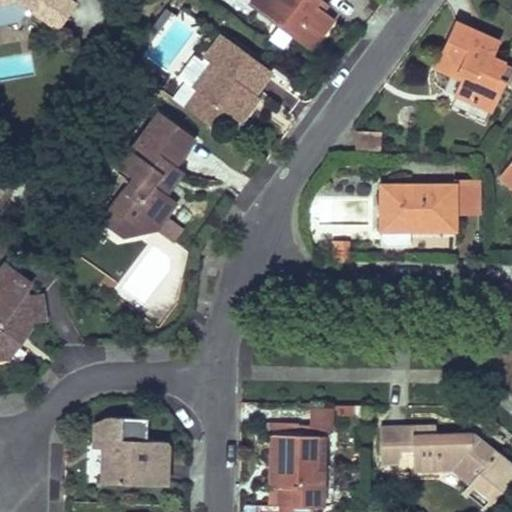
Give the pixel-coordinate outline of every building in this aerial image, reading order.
[(70,0),(0,0),(0,6),(15,3),(27,11),(56,31),(75,3),(70,0)] [(251,0),(248,4),(310,50),(333,19),(322,10),(315,5),(318,0),(251,0)] [(327,4),(322,0),(318,0),(315,5),(322,10),(327,4)] [(200,23),(180,8),(174,17),(193,31),(200,23)] [(27,11),(24,15),(54,35),(56,31),(27,11)] [(498,41),(454,22),(436,62),(462,74),(460,79),(453,94),(491,111),(504,81),(497,78),(503,63),(491,57),(498,41)] [(271,71),(222,34),(204,58),(211,63),(192,88),(196,91),(184,107),(212,127),(224,111),(228,114),(246,89),(253,95),(271,71)] [(169,78),(139,57),(131,67),(161,89),(169,78)] [(460,79),(462,74),(436,62),(433,67),(460,79)] [(497,78),(504,81),(511,66),(503,63),(497,78)] [(253,95),(246,89),(228,114),(239,122),(257,98),(253,95)] [(193,137),(158,112),(118,166),(133,177),(122,192),(160,220),(174,201),(164,194),(172,182),(159,172),(167,162),(172,166),(193,137)] [(378,131),(357,130),(356,149),(377,150),(378,131)] [(177,169),(196,139),(193,137),(172,166),(177,169)] [(172,166),(167,162),(159,172),(172,182),(180,172),(177,169),(172,166)] [(511,175),(504,169),(500,175),(511,184),(511,175)] [(379,231),(454,230),(454,212),(479,212),(479,180),(452,180),(453,184),(379,185),(379,231)] [(154,228),(160,220),(122,192),(104,217),(116,226),(121,219),(138,232),(146,222),(154,228)] [(138,232),(121,219),(116,226),(104,217),(100,221),(121,236),(122,235),(138,232)] [(154,228),(146,222),(138,232),(154,228)] [(348,254),(348,242),(332,242),(332,258),(341,262),(348,254)] [(26,290),(31,284),(3,262),(0,266),(0,359),(8,358),(20,343),(11,336),(16,330),(31,328),(30,322),(45,320),(42,294),(27,296),(26,290)] [(31,328),(16,330),(11,336),(20,343),(31,328)] [(96,485),(165,488),(167,444),(144,443),(145,420),(100,419),(87,426),(86,450),(97,450),(96,485)] [(469,441),(469,433),(433,434),(433,426),(381,427),(382,460),(396,459),(399,449),(414,448),(414,463),(437,462),(437,469),(452,468),(470,483),(463,492),(485,509),(511,473),(511,465),(484,443),(479,449),(469,441)] [(484,443),(471,433),(469,433),(469,441),(479,449),(484,443)] [(314,435),(270,434),(269,487),(280,488),(290,488),(290,507),(321,507),(322,471),(313,471),(314,435)] [(323,436),(314,435),(313,471),(322,471),(323,436)] [(280,506),(290,507),(290,488),(280,488),(280,506)]
